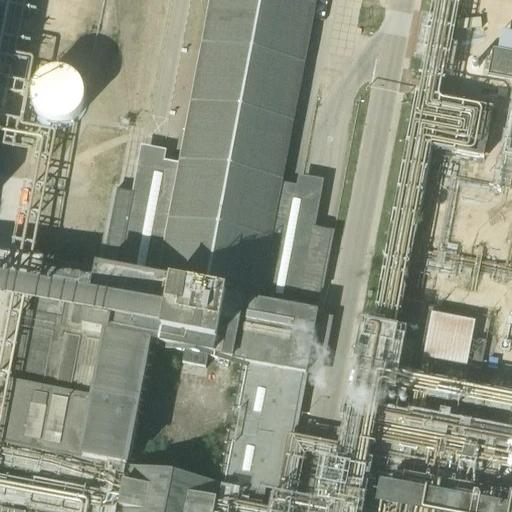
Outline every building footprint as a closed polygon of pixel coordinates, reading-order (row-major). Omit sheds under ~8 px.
[(218,0),(164,287),(255,305),(312,0),(218,0)] [(61,74),(58,74),(55,74),(53,75),(50,76),(48,77),(45,78),(43,80),(41,81),(39,83),(38,86),(36,88),(35,91),(34,93),(33,96),(33,99),(33,102),(33,104),(33,107),(34,110),(35,112),(36,115),(38,118),(39,119),(41,121),(43,123),(44,124),(47,126),(49,127),(52,128),(55,129),(58,129),(61,130),(64,129),(67,129),(69,128),(72,127),(75,126),(79,123),(81,121),(83,119),(84,117),(85,115),(87,112),(88,109),(88,107),(89,105),(89,102),(89,99),(88,97),(88,94),(87,91),(86,89),(84,86),(83,84),(81,82),(79,80),(77,78),(74,77),(70,75),(67,74),(64,74),(61,74)] [(474,340),(469,368),(481,370),(486,343),(474,340)] [(154,347),(141,411),(105,404),(12,386),(2,444),(94,462),(131,469),(122,511),(215,511),(217,504),(221,504),(219,511),(239,511),(266,369),(154,347)] [(511,511),(511,499),(406,480),(400,511),(511,511)]
